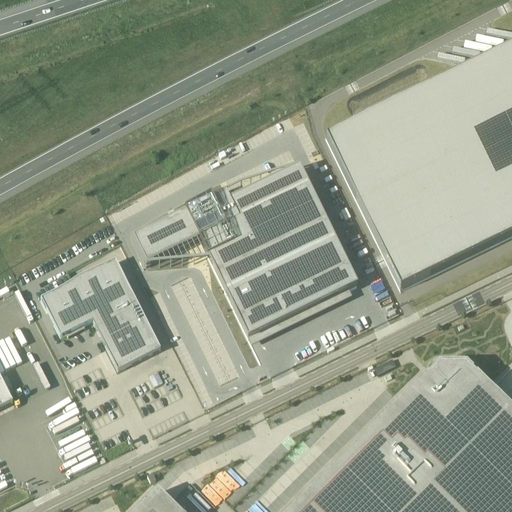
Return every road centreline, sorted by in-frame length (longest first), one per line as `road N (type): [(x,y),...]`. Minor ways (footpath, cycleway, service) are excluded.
road 1 (tertiary): [(511,283),(46,511)]
road 2 (motorway): [(0,189),(363,0)]
road 3 (unknown): [(413,331),(511,436)]
